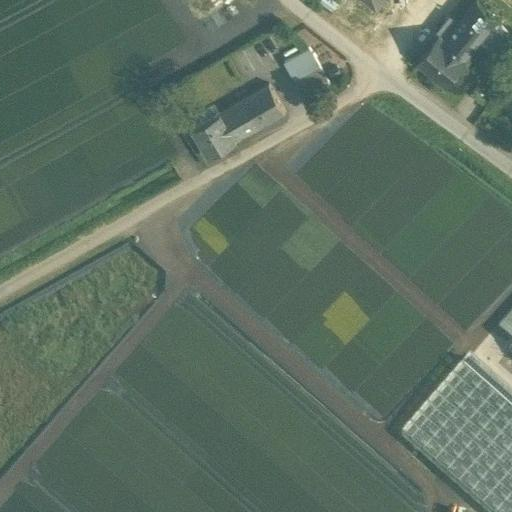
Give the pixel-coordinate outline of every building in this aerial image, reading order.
[(476,0),(475,0),(458,21),(450,15),(436,31),(439,33),(440,32),(467,55),(497,18),(476,0)] [(467,55),(440,32),(439,33),(417,61),(445,85),(468,56),(467,55)] [(309,47),(285,61),(307,99),(331,85),(309,47)] [(353,73),(342,79),(346,87),(357,81),(353,73)] [(270,84),(220,112),(236,139),(285,111),(270,84)] [(220,112),(194,127),(210,154),(237,139),(236,139),(220,112)] [(252,246),(199,196),(179,218),(231,267),(252,246)] [(511,372),(511,347),(500,362),(511,372)]
